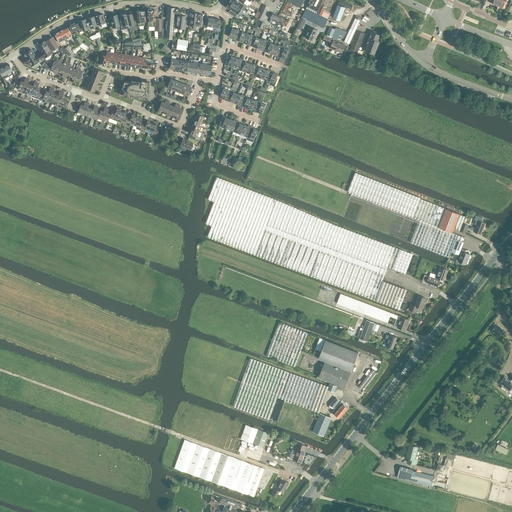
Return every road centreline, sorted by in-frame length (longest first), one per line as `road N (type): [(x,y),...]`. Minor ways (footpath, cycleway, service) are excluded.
road 1 (tertiary): [(293,511),(511,237)]
road 2 (unclassified): [(12,56),(67,21),(112,7),(216,8)]
road 3 (residential): [(100,99),(111,71),(200,79)]
